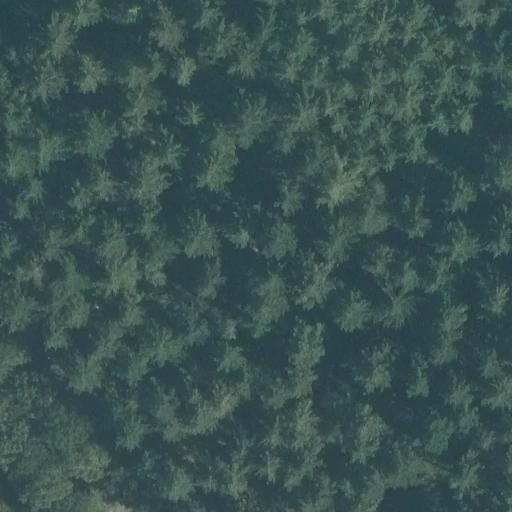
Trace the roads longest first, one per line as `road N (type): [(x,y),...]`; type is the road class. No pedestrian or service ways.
road 1 (track): [(20,0),(264,261),(511,99)]
road 2 (track): [(264,261),(455,511)]
road 3 (tertiary): [(124,511),(0,380)]
